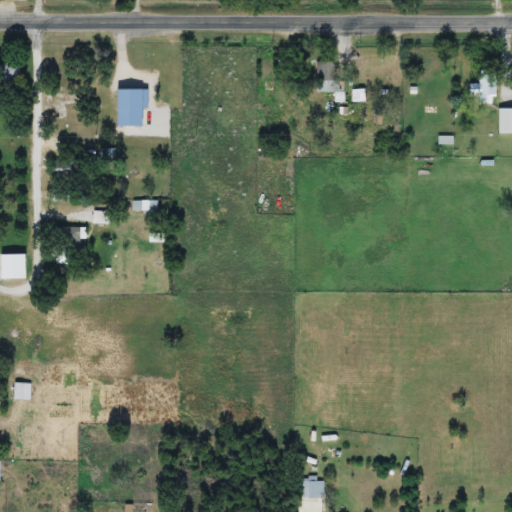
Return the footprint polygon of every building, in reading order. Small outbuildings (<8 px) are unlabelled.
[(342,88),(341,60),(314,61),(315,89),(342,88)] [(21,65),(7,65),(7,87),(21,87),(21,65)] [(466,95),(493,95),(493,80),(466,80),(466,95)] [(172,94),(172,82),(140,83),(141,96),(172,94)] [(362,101),(361,89),(348,90),(349,102),(362,101)] [(115,119),(129,119),(129,99),(115,99),(115,119)] [(511,107),(496,108),(496,134),(511,133),(511,107)] [(158,200),(135,200),(135,212),(158,212),(158,200)] [(87,227),(62,227),(62,246),(87,246),(87,227)] [(30,278),(30,253),(2,253),(2,278),(30,278)] [(16,400),(33,400),(33,382),(16,382),(16,400)] [(298,477),(298,496),(323,496),(323,477),(298,477)]
